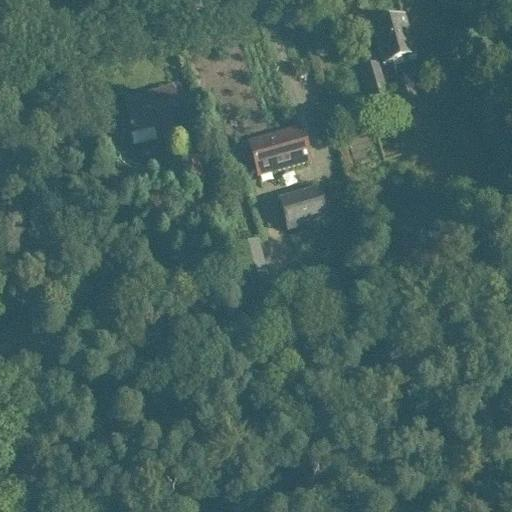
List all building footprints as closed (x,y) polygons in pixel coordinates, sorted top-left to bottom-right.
[(404,20),(372,29),(383,67),(395,64),(398,72),(400,81),(395,83),(402,106),(417,101),(410,78),(420,75),(415,57),(404,20)] [(359,76),(367,105),(383,101),(376,72),(359,76)] [(172,89),(124,103),(133,132),(156,125),(160,140),(174,136),(170,121),(180,118),(172,89)] [(297,131),(249,145),(259,179),(284,172),(283,169),(294,166),(295,167),(310,163),(306,149),(302,150),(297,131)] [(162,143),(148,142),(147,155),(162,156),(162,143)] [(190,185),(204,181),(197,158),(183,162),(190,185)] [(326,223),(317,191),(278,202),(286,233),(326,223)] [(116,338),(108,304),(79,311),(80,316),(66,319),(69,333),(64,334),(66,343),(76,341),(78,352),(103,346),(102,342),(116,338)]
